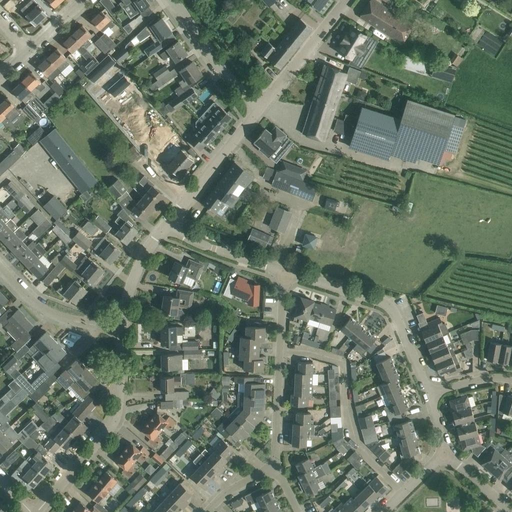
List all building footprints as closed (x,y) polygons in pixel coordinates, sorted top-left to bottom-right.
[(47,14),(33,0),(30,0),(22,8),(27,14),(26,16),(35,26),(47,14)] [(149,5),(145,0),(132,0),(127,4),(132,10),(136,7),(139,12),(149,5)] [(305,0),(319,10),(326,0),(305,0)] [(402,44),(413,25),(372,0),(370,0),(359,17),(402,44)] [(111,2),(105,6),(111,15),(117,11),(111,2)] [(445,23),(417,9),(414,16),(442,30),(445,23)] [(110,29),(115,25),(101,11),(96,15),(94,14),(91,17),(92,19),(91,20),(102,32),(108,26),(110,29)] [(126,20),(132,30),(144,19),(140,13),(140,14),(135,20),(132,16),(126,20)] [(142,30),(136,36),(139,40),(140,41),(150,34),(154,32),(160,40),(163,38),(163,37),(171,32),(161,18),(157,21),(155,18),(142,30)] [(283,38),(296,48),(312,28),(300,18),(283,38)] [(72,34),(85,48),(91,43),(87,38),(91,35),(82,25),(72,34)] [(338,51),(351,59),(352,60),(354,55),(355,54),(356,54),(359,56),(365,46),(363,44),(362,44),(362,43),(366,37),(352,28),(348,36),(346,35),(341,43),(343,44),(338,51)] [(110,51),(116,45),(105,33),(99,38),(109,49),(110,51)] [(71,53),(76,48),(82,55),(87,50),(85,48),(72,34),(63,43),(71,53)] [(109,49),(99,38),(94,43),(104,54),(109,49)] [(296,48),(283,38),(276,48),(269,42),(260,53),(279,68),(296,48)] [(171,55),(175,61),(186,54),(178,41),(159,54),(164,60),(171,55)] [(155,43),(144,51),(148,56),(159,48),(155,43)] [(124,47),(114,56),(119,62),(129,54),(124,47)] [(69,64),(64,59),(65,58),(57,49),(47,58),(61,72),(69,64)] [(449,61),(457,66),(463,59),(455,53),(449,61)] [(108,54),(86,74),(93,82),(95,81),(99,86),(108,78),(103,73),(115,62),(108,54)] [(93,56),(80,68),(84,73),(86,74),(98,62),(93,56)] [(64,76),(61,72),(47,58),(38,67),(49,79),(53,75),(59,81),(64,76)] [(184,67),(179,71),(180,72),(184,79),(178,83),(180,86),(174,90),(179,96),(190,88),(188,85),(201,75),(192,62),(184,67)] [(435,64),(433,72),(452,78),(454,70),(435,64)] [(324,65),(318,84),(340,93),(345,80),(355,84),(360,71),(349,67),(347,72),(334,68),(324,65)] [(153,75),(154,76),(157,80),(168,72),(164,67),(153,75)] [(80,68),(75,72),(76,73),(79,76),(79,77),(81,78),(86,74),(84,73),(80,68)] [(30,90),(35,86),(40,92),(45,87),(40,81),(32,72),(22,82),(30,90)] [(168,72),(157,80),(161,86),(172,78),(168,72)] [(123,76),(108,89),(115,97),(130,84),(123,76)] [(56,81),(50,86),(52,88),(56,92),(61,97),(67,92),(56,81)] [(213,81),(206,86),(217,96),(221,92),(213,81)] [(48,109),(40,100),(30,90),(22,82),(12,91),(20,100),(21,99),(25,103),(29,99),(31,101),(32,100),(44,113),(48,109)] [(313,98),(302,134),(312,137),(323,140),(340,93),(318,84),(313,98)] [(190,88),(179,96),(178,96),(184,104),(184,105),(197,95),(191,87),(190,88)] [(56,92),(51,97),(56,102),(61,97),(56,92)] [(175,110),(184,104),(178,96),(170,102),(175,110)] [(0,104),(0,109),(11,121),(16,117),(13,114),(18,110),(15,107),(16,107),(7,98),(0,104)] [(401,118),(362,105),(358,117),(353,115),(347,131),(352,133),(351,138),(352,147),(387,159),(397,130),(435,143),(446,111),(407,98),(401,118)] [(41,118),(28,104),(23,109),(36,122),(41,118)] [(213,114),(205,123),(217,134),(232,118),(220,107),(213,114)] [(167,166),(178,177),(193,161),(181,150),(180,152),(177,148),(181,144),(169,130),(168,131),(166,128),(168,127),(154,108),(151,110),(163,125),(159,128),(164,135),(161,137),(157,140),(161,145),(164,142),(173,152),(163,162),(167,166)] [(21,132),(11,121),(0,109),(0,121),(1,121),(7,127),(8,126),(17,135),(21,132)] [(205,145),(206,146),(217,134),(205,123),(199,117),(195,122),(196,127),(199,130),(195,135),(194,134),(188,140),(199,150),(205,145)] [(31,134),(27,138),(33,145),(46,133),(40,126),(35,130),(31,134)] [(269,158),(269,157),(276,163),(281,157),(274,151),(279,145),(287,149),(293,142),(285,136),(285,135),(275,127),(270,133),(264,129),(253,142),(260,147),(258,149),(269,158)] [(97,181),(55,129),(40,141),(82,193),(97,181)] [(13,149),(21,156),(26,151),(18,144),(13,149)] [(141,157),(133,147),(123,155),(131,165),(141,157)] [(0,172),(2,174),(20,157),(13,149),(0,162),(0,172)] [(299,167),(283,161),(279,171),(295,177),(299,167)] [(245,188),(254,176),(234,162),(219,183),(237,196),(244,187),(245,188)] [(304,198),(309,184),(267,167),(263,178),(273,182),(271,185),(304,198)] [(118,202),(124,210),(128,215),(133,210),(144,219),(154,207),(142,198),(137,204),(126,191),(127,190),(118,179),(117,179),(110,170),(100,179),(116,199),(117,198),(120,201),(118,202)] [(153,187),(154,185),(144,175),(138,182),(148,191),(142,198),(154,207),(164,196),(153,187)] [(11,181),(4,187),(14,198),(20,191),(11,181)] [(219,183),(203,204),(214,213),(223,201),(231,207),(239,197),(237,196),(219,183)] [(29,200),(24,195),(19,199),(24,205),(29,200)] [(67,209),(54,195),(42,206),(56,220),(67,209)] [(325,208),(339,211),(341,202),(327,199),(325,208)] [(29,200),(24,205),(21,208),(26,213),(34,206),(29,200)] [(282,233),(291,212),(275,205),(266,226),(282,233)] [(38,209),(31,215),(39,224),(41,223),(46,218),(40,211),(38,209)] [(0,210),(0,227),(10,219),(1,210),(0,210)] [(121,226),(115,234),(126,243),(137,231),(132,227),(135,223),(128,215),(124,210),(115,221),(121,226)] [(111,227),(97,216),(92,221),(105,233),(111,227)] [(46,218),(41,223),(39,224),(32,231),(38,237),(52,224),(46,218)] [(18,228),(10,219),(0,227),(0,238),(3,242),(18,228)] [(88,221),(82,229),(92,237),(98,230),(88,221)] [(65,234),(56,225),(51,229),(60,238),(65,234)] [(72,238),(73,238),(85,249),(92,242),(79,231),(75,235),(63,225),(60,228),(72,238)] [(27,236),(18,228),(3,242),(12,251),(22,241),(27,236)] [(272,237),(252,228),(247,239),(267,248),(272,237)] [(311,249),(315,236),(304,232),(299,244),(311,249)] [(65,234),(60,238),(66,244),(70,239),(65,234)] [(110,243),(103,237),(94,249),(110,263),(120,251),(110,243)] [(27,246),(22,241),(12,251),(10,252),(15,258),(17,256),(20,259),(36,244),(32,241),(27,246)] [(20,259),(29,268),(43,255),(46,252),(38,243),(36,245),(36,244),(20,259)] [(51,261),(55,266),(59,261),(63,257),(59,253),(51,261)] [(50,263),(43,255),(29,268),(37,278),(48,268),(47,268),(50,263)] [(70,271),(76,265),(65,255),(63,257),(59,261),(64,266),(70,271)] [(98,277),(103,271),(92,261),(92,262),(85,256),(80,261),(82,262),(76,269),(93,283),(93,282),(95,283),(99,278),(98,277)] [(195,279),(197,280),(202,269),(205,271),(207,266),(212,268),(211,271),(217,274),(220,267),(209,262),(208,263),(201,260),(200,264),(189,259),(185,266),(175,262),(168,277),(191,287),(195,279)] [(47,286),(64,266),(59,261),(55,266),(42,281),(47,286)] [(229,280),(223,294),(231,297),(233,292),(249,299),(249,304),(258,304),(259,284),(250,284),(250,285),(246,283),(246,282),(247,282),(247,280),(239,277),(238,279),(239,279),(237,283),(229,280)] [(76,303),(86,290),(75,281),(67,291),(61,286),(57,291),(65,297),(67,295),(76,303)] [(190,308),(193,292),(177,290),(176,298),(164,296),(161,312),(174,314),(174,318),(180,319),(183,317),(184,313),(181,310),(177,309),(178,306),(190,308)] [(331,325),(336,310),(313,303),(314,301),(296,296),(294,303),(298,304),(293,321),(298,323),(300,318),(308,320),(308,318),(331,325)] [(22,314),(18,310),(7,321),(8,322),(4,326),(8,330),(7,331),(16,340),(11,345),(16,351),(22,346),(32,337),(27,332),(32,326),(23,317),(22,318),(20,316),(22,314)] [(359,324),(350,317),(341,329),(349,336),(359,324)] [(425,341),(426,342),(442,335),(448,333),(445,323),(442,324),(440,318),(433,320),(426,323),(429,328),(421,331),(424,337),(423,340),(425,341)] [(240,337),(240,340),(239,340),(237,341),(236,353),(238,355),(239,355),(239,359),(244,359),(244,370),(263,371),(263,359),(258,359),(259,338),(264,338),(265,323),(246,322),(245,337),(240,337)] [(367,331),(359,324),(349,336),(358,343),(367,331)] [(175,327),(161,327),(161,344),(176,343),(176,335),(182,335),(182,327),(175,327)] [(467,337),(462,339),(464,344),(473,340),(471,329),(465,332),(467,337)] [(367,331),(358,343),(366,350),(376,338),(367,331)] [(28,349),(34,354),(32,356),(36,361),(44,353),(56,342),(46,332),(28,349)] [(445,341),(442,335),(426,342),(426,344),(425,346),(428,347),(430,353),(453,343),(451,338),(445,341)] [(307,340),(306,344),(318,348),(319,343),(307,340)] [(198,341),(184,342),(184,350),(198,350),(198,341)] [(65,352),(56,342),(44,353),(48,358),(43,364),(48,369),(65,352)] [(497,362),(501,344),(490,342),(486,360),(492,361),(494,363),(496,362),(497,362)] [(434,362),(434,363),(455,355),(452,348),(455,347),(453,343),(430,353),(432,358),(432,361),(434,362)] [(506,364),(508,364),(511,346),(501,344),(497,362),(503,363),(504,365),(506,364)] [(469,348),(457,353),(460,361),(473,356),(469,348)] [(198,350),(184,350),(184,358),(201,358),(201,349),(198,350)] [(13,355),(1,366),(9,374),(21,363),(13,355)] [(162,355),(162,370),(177,370),(177,374),(180,374),(184,374),(184,370),(182,370),(181,355),(174,355),(162,355)] [(434,367),(436,368),(439,374),(447,371),(449,376),(461,370),(455,355),(434,363),(435,365),(434,367)] [(394,367),(390,357),(376,363),(380,373),(394,367)] [(66,379),(71,384),(87,369),(77,359),(61,374),(66,379)] [(295,369),(295,373),(312,374),(315,374),(315,369),(312,369),(312,363),(298,362),(298,369),(295,369)] [(394,367),(380,373),(384,383),(382,384),(399,377),(394,367)] [(87,369),(71,384),(70,385),(83,399),(91,391),(93,390),(94,389),(94,388),(100,382),(87,369)] [(43,373),(25,391),(27,393),(30,396),(45,381),(48,378),(43,373)] [(186,373),(184,374),(180,374),(180,377),(161,377),(161,392),(165,392),(165,400),(176,400),(176,399),(188,399),(188,391),(175,392),(173,392),(173,385),(186,384),(186,373)] [(312,385),(312,374),(295,373),(295,379),(292,379),(291,384),(312,385)] [(50,388),(49,386),(57,378),(53,374),(48,378),(45,381),(30,396),(36,402),(50,388)] [(328,375),(328,385),(339,385),(338,374),(328,375)] [(239,383),(238,396),(264,397),(264,389),(263,389),(263,384),(258,384),(258,378),(235,377),(234,383),(239,383)] [(399,377),(382,384),(386,394),(400,388),(396,378),(399,377)] [(311,395),(312,385),(291,384),(291,388),(294,388),(294,394),(291,394),(311,395)] [(339,385),(328,385),(329,396),(336,396),(339,395),(339,385)] [(221,394),(213,388),(209,394),(216,399),(221,394)] [(400,388),(386,394),(390,404),(404,398),(400,388)] [(4,394),(0,398),(0,409),(10,400),(9,399),(4,394)] [(98,402),(90,394),(82,403),(90,410),(98,402)] [(311,395),(291,394),(291,406),(308,406),(308,400),(311,400),(311,395)] [(503,412),(511,415),(511,411),(511,395),(511,394),(509,396),(507,395),(507,397),(499,394),(498,413),(503,414),(503,412)] [(243,409),(263,418),(263,410),(262,410),(262,405),(264,405),(264,397),(238,396),(238,400),(244,400),(243,409)] [(452,413),(470,408),(467,396),(449,401),(451,407),(450,409),(452,410),(452,412),(452,413)] [(404,398),(390,404),(395,414),(409,408),(404,398)] [(10,400),(0,409),(0,410),(4,414),(4,415),(5,415),(15,405),(10,400)] [(36,403),(30,409),(44,422),(50,416),(46,413),(36,403)] [(487,412),(491,413),(495,414),(496,405),(491,404),(491,407),(487,407),(487,412)] [(65,418),(60,424),(76,438),(86,426),(80,421),(88,412),(81,406),(72,416),(74,417),(69,422),(65,418)] [(470,408),(452,413),(455,424),(456,423),(456,425),(474,420),(470,408)] [(258,423),(263,418),(243,409),(237,416),(233,412),(230,415),(249,432),(255,427),(254,426),(257,422),(258,423)] [(0,435),(11,426),(6,422),(9,419),(5,415),(4,415),(4,414),(0,410),(0,435)] [(149,421),(160,431),(164,426),(169,430),(175,423),(168,417),(166,420),(157,413),(149,421)] [(310,420),(310,413),(296,413),(296,419),(293,419),(293,424),(307,425),(313,425),(313,420),(310,420)] [(362,416),(358,417),(361,429),(373,425),(370,413),(362,416)] [(230,441),(234,436),(240,442),(249,432),(230,415),(227,418),(232,422),(226,428),(221,424),(217,429),(230,441)] [(395,436),(417,430),(414,431),(411,420),(402,423),(401,417),(387,421),(388,426),(392,425),(393,430),(396,429),(398,435),(395,436)] [(32,420),(22,430),(28,436),(38,427),(32,420)] [(474,420),(456,425),(457,427),(456,427),(459,438),(477,433),(474,420)] [(148,441),(155,447),(161,440),(156,436),(160,431),(149,421),(142,430),(150,438),(148,441)] [(67,448),(76,438),(60,424),(51,435),(54,437),(45,446),(53,452),(61,443),(67,448)] [(307,431),(307,425),(293,424),(292,430),(289,430),(289,434),(309,435),(310,431),(307,431)] [(11,426),(0,435),(0,450),(2,452),(9,445),(16,439),(17,438),(20,436),(18,434),(11,426)] [(196,431),(200,435),(204,431),(200,427),(196,431)] [(323,427),(318,431),(321,436),(326,432),(323,427)] [(174,443),(177,445),(180,441),(182,442),(187,435),(179,428),(173,434),(178,439),(174,443)] [(200,435),(196,431),(195,432),(193,430),(190,434),(196,440),(200,435)] [(417,430),(395,436),(396,441),(399,440),(400,446),(417,441),(415,436),(418,435),(417,430)] [(477,433),(459,438),(459,439),(460,439),(460,440),(459,443),(461,444),(463,450),(481,445),(477,433)] [(306,446),(310,446),(311,440),(309,440),(309,435),(289,434),(289,439),(292,439),(292,446),(306,446)] [(32,452),(25,460),(43,476),(53,464),(42,455),(46,450),(38,443),(37,444),(29,437),(23,443),(32,452)] [(345,441),(343,437),(332,442),(336,449),(339,452),(348,444),(345,441)] [(177,445),(174,443),(169,439),(166,443),(168,445),(159,455),(164,460),(165,460),(178,446),(177,445)] [(221,439),(216,444),(213,441),(210,445),(211,446),(227,461),(230,457),(228,455),(233,449),(221,439)] [(179,449),(183,452),(189,446),(190,448),(193,445),(188,440),(179,449)] [(371,443),(366,444),(378,457),(386,450),(380,444),(378,444),(377,441),(371,443)] [(417,441),(400,446),(402,451),(399,452),(400,457),(420,452),(417,441)] [(480,462),(490,471),(507,452),(504,449),(500,454),(493,448),(495,446),(490,442),(485,448),(489,451),(480,462)] [(123,452),(134,461),(138,456),(143,460),(149,453),(142,447),(139,451),(131,443),(123,452)] [(347,451),(344,448),(348,444),(339,452),(342,455),(347,451)] [(227,461),(211,446),(207,450),(205,449),(201,453),(222,472),(225,468),(222,466),(227,461)] [(183,452),(179,449),(175,453),(179,457),(183,452)] [(14,450),(6,458),(10,463),(19,455),(14,450)] [(355,451),(347,459),(354,466),(358,462),(362,458),(355,451)] [(130,466),(134,461),(123,452),(116,460),(125,468),(122,471),(129,477),(135,470),(130,466)] [(156,452),(151,458),(159,465),(164,460),(159,455),(156,452)] [(511,473),(511,454),(510,454),(507,452),(490,471),(500,480),(508,470),(511,473)] [(193,462),(199,467),(210,478),(215,473),(218,476),(222,472),(201,453),(193,462)] [(310,470),(316,467),(313,463),(311,464),(308,458),(296,464),(298,470),(296,472),(298,476),(310,470)] [(19,482),(23,477),(33,486),(43,476),(25,460),(18,468),(11,475),(19,482)] [(398,477),(408,467),(402,461),(392,471),(398,477)] [(152,475),(158,466),(153,462),(146,471),(152,475)] [(154,475),(161,482),(165,477),(163,475),(170,467),(166,463),(154,475)] [(210,478),(199,467),(190,476),(205,490),(208,486),(206,483),(210,478)] [(300,487),(318,478),(316,474),(313,475),(310,470),(298,476),(300,481),(298,483),(300,487)] [(107,492),(117,481),(106,471),(97,483),(107,492)] [(161,482),(154,475),(150,480),(157,486),(161,482)] [(137,477),(130,484),(135,489),(136,490),(143,483),(137,477)] [(369,479),(366,482),(380,496),(388,489),(376,477),(372,481),(369,479)] [(318,478),(300,487),(302,491),(304,489),(307,495),(320,489),(317,483),(320,482),(318,478)] [(361,492),(371,502),(375,497),(377,500),(380,496),(366,482),(363,485),(365,487),(361,492)] [(107,492),(97,483),(87,494),(98,503),(107,492)] [(187,499),(192,494),(180,483),(171,492),(186,505),(190,502),(187,499)] [(130,484),(125,489),(130,494),(135,489),(130,484)] [(263,487),(244,496),(247,502),(250,500),(252,504),(258,501),(261,507),(276,500),(271,490),(265,492),(263,487)] [(137,493),(141,496),(145,492),(142,488),(137,493)] [(163,501),(175,511),(180,506),(182,509),(186,505),(171,492),(163,501)] [(354,494),(351,497),(365,511),(368,508),(366,506),(371,502),(361,492),(356,496),(354,494)] [(129,508),(141,496),(137,493),(126,505),(129,508)] [(364,511),(365,511),(351,497),(344,505),(343,505),(350,511),(364,511)] [(238,500),(231,503),(234,509),(241,505),(240,504),(243,503),(241,499),(238,500)] [(261,507),(263,511),(275,511),(280,509),(276,500),(261,507)] [(155,509),(158,511),(174,511),(175,511),(163,501),(155,509)] [(91,511),(80,502),(71,511),(99,511),(93,506),(93,507),(96,509),(93,511),(91,511)] [(350,511),(343,505),(344,505),(341,503),(334,510),(335,511),(350,511)]
